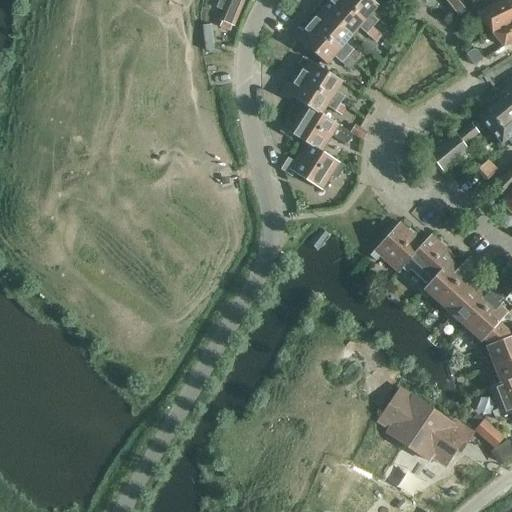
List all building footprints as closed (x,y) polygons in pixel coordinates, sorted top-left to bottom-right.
[(169,0),(168,3),(182,8),(185,0),(169,0)] [(218,0),(216,8),(223,11),(220,20),(222,21),(219,26),(229,31),(232,25),(233,26),(239,13),(243,0),(218,0)] [(324,0),(320,0),(317,4),(351,35),(359,27),(366,33),(371,27),(341,0),(329,0),(328,3),(324,0)] [(341,0),(371,27),(376,21),(370,15),(377,6),(372,2),(369,0),(341,0)] [(446,0),(445,1),(459,19),(465,12),(455,0),(446,0)] [(511,0),(502,0),(476,14),(502,47),(511,41),(511,0)] [(316,16),(309,24),(354,63),(359,57),(344,43),(351,35),(317,4),(311,11),(316,16)] [(346,56),(309,24),(303,31),(297,26),(287,37),(298,47),(302,43),(326,64),(334,56),(349,69),(354,63),(346,56)] [(462,27),(455,34),(461,44),(468,37),(462,27)] [(366,35),(374,43),(380,36),(371,28),(366,35)] [(471,50),(466,54),(473,65),(481,60),(476,51),(471,50)] [(302,68),(296,76),(345,106),(349,100),(335,91),(341,82),(302,57),(297,64),(302,68)] [(286,82),(278,94),(290,102),(293,98),(304,105),(321,115),(326,105),(341,114),(346,107),(345,106),(296,76),(291,85),(286,82)] [(479,117),(474,121),(483,132),(488,128),(501,144),(511,135),(511,90),(479,117)] [(321,115),(304,105),(292,124),(287,120),(279,131),(290,139),(293,135),(304,143),(305,142),(321,152),(321,151),(331,136),(343,144),(350,133),(321,115)] [(348,131),(360,139),(365,132),(353,124),(348,131)] [(470,124),(456,136),(464,145),(478,133),(470,124)] [(455,135),(430,155),(442,171),(467,150),(464,145),(456,136),(455,135)] [(280,169),(283,171),(291,177),(294,173),(322,190),(331,175),(336,178),(343,166),(321,151),(321,152),(305,142),(304,143),(293,161),(287,157),(280,169)] [(478,169),(487,178),(496,169),(488,160),(478,169)] [(511,168),(493,188),(502,197),(511,186),(511,168)] [(511,186),(502,197),(499,200),(511,213),(511,186)] [(399,222),(369,255),(375,261),(379,257),(397,273),(401,268),(414,254),(413,253),(421,244),(413,236),(415,234),(409,228),(407,230),(399,222)] [(414,254),(401,268),(407,273),(410,269),(427,284),(441,269),(450,261),(455,256),(445,248),(447,246),(440,240),(439,242),(430,234),(421,244),(413,253),(414,254)] [(427,284),(422,290),(419,293),(425,299),(429,296),(437,303),(475,262),(468,256),(457,268),(450,261),(441,269),(427,284)] [(475,262),(437,303),(445,311),(442,314),(448,320),(451,317),(478,287),(470,280),(481,267),(475,262)] [(478,287),(451,317),(448,320),(454,325),(457,322),(465,328),(503,287),(497,281),(486,294),(478,287)] [(506,330),(498,323),(507,313),(499,305),(510,293),(503,287),(465,328),(474,337),(470,340),(477,346),(480,343),(482,340),(488,345),(509,337),(506,330)] [(488,345),(484,346),(480,348),(483,357),(488,355),(492,365),(511,357),(511,327),(506,330),(509,337),(488,345)] [(496,375),(491,377),(494,384),(506,380),(506,381),(511,378),(511,357),(492,365),(496,375)] [(491,411),(495,419),(511,412),(511,378),(506,381),(506,380),(494,384),(488,387),(496,409),(491,411)] [(396,387),(380,407),(399,421),(393,428),(425,453),(428,449),(443,461),(450,452),(452,454),(466,436),(448,422),(446,425),(406,394),(396,387)] [(477,415),(468,426),(474,431),(483,420),(477,415)] [(483,420),(474,431),(494,448),(503,438),(483,420)]
